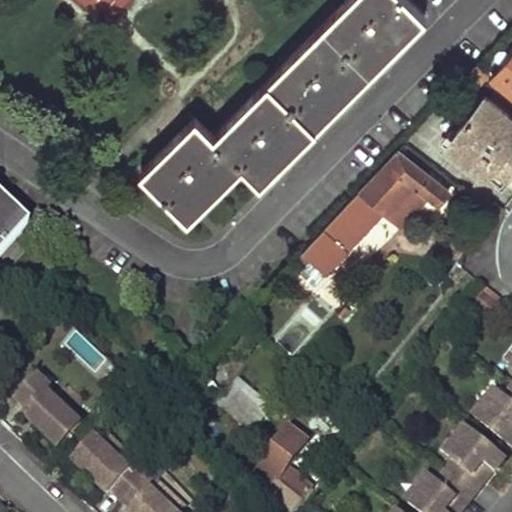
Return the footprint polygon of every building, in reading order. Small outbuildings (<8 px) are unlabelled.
[(82,0),(103,24),(130,0),(82,0)] [(199,123),(143,179),(191,225),(246,167),(265,185),(340,108),(385,63),(414,33),(429,18),(410,0),(354,0),(217,140),(199,123)] [(511,55),(491,81),(511,98),(511,55)] [(473,67),(466,75),(480,86),(486,78),(473,67)] [(511,165),(511,116),(483,95),(447,144),(499,183),(511,165)] [(395,152),(298,256),(323,277),(381,213),(385,216),(413,188),(427,198),(437,205),(447,192),(395,152)] [(385,216),(399,228),(427,198),(413,188),(385,216)] [(0,257),(24,233),(0,209),(0,257)] [(484,286),(473,300),(492,315),(503,301),(484,286)] [(145,323),(129,339),(158,368),(161,364),(175,378),(191,361),(177,347),(173,352),(145,323)] [(101,382),(114,367),(76,331),(62,346),(101,382)] [(511,368),(509,373),(511,375),(511,382),(497,401),(490,395),(470,420),(511,453),(511,450),(511,368)] [(40,378),(18,402),(29,412),(37,419),(33,424),(60,449),(81,425),(48,394),(52,389),(40,378)] [(217,392),(205,379),(187,393),(200,407),(217,392)] [(274,410),(239,380),(209,410),(220,419),(223,415),(251,437),(274,410)] [(183,388),(168,401),(190,427),(205,413),(200,407),(187,393),(183,388)] [(24,416),(33,424),(37,419),(29,412),(24,416)] [(291,429),(250,481),(266,495),(262,500),(276,511),(294,511),(312,491),(287,472),(308,443),(291,429)] [(503,464),(463,432),(443,457),(450,462),(432,485),(425,480),(405,504),(414,511),(453,511),(467,494),(486,471),(492,476),(493,476),(503,464)] [(87,474),(101,488),(105,484),(114,492),(124,502),(146,478),(135,467),(131,472),(97,440),(75,463),(87,474)] [(486,471),(467,494),(473,499),(492,476),(486,471)] [(146,478),(124,502),(135,511),(173,511),(154,493),(158,489),(146,478)] [(105,484),(101,488),(109,496),(114,492),(105,484)] [(467,494),(453,511),(463,511),(473,499),(467,494)]
